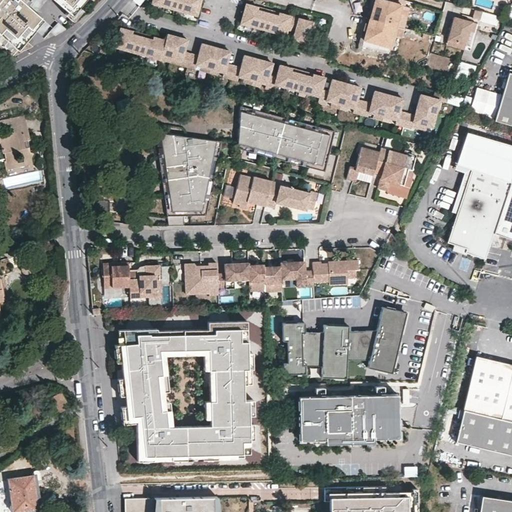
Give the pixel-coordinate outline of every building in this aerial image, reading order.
[(0,0),(0,55),(6,61),(33,46),(26,40),(43,20),(35,13),(27,6),(20,0),(0,0)] [(31,0),(27,6),(35,13),(46,0),(31,0)] [(55,0),(68,11),(72,15),(79,7),(84,0),(55,0)] [(151,0),(151,3),(196,15),(199,0),(151,0)] [(370,19),(374,0),(369,0),(365,18),(370,19)] [(399,6),(379,0),(374,0),(370,19),(394,26),(404,29),(410,9),(399,6)] [(245,4),(239,23),(285,35),(286,30),(294,32),(291,40),(306,44),(312,22),(245,4)] [(83,10),(79,7),(72,15),(68,11),(65,14),(73,21),(83,10)] [(482,12),(463,7),(461,15),(480,20),(482,12)] [(499,17),(482,12),(480,20),(496,25),(499,17)] [(472,21),(453,16),(446,41),(464,46),(469,31),(472,21)] [(364,39),(370,19),(365,18),(359,38),(364,39)] [(394,26),(370,19),(364,39),(388,46),(394,26)] [(56,35),(66,29),(59,22),(51,30),(56,35)] [(115,47),(159,59),(159,57),(180,63),(179,68),(193,72),(193,69),(222,77),(221,80),(235,84),(236,81),(264,88),(263,92),(271,94),(271,90),(317,103),(316,106),(323,108),(324,105),(352,113),(351,116),(365,120),(366,117),(395,124),(394,128),(409,132),(410,128),(434,135),(443,101),(447,102),(449,94),(434,90),(432,98),(419,95),(413,115),(398,111),(402,99),(373,91),(370,103),(356,99),(359,87),(331,79),(327,91),(320,89),(324,77),(278,65),(275,77),(268,75),(271,63),(243,55),(240,67),(226,63),(229,51),(201,43),(197,55),(183,52),(186,40),(166,34),(164,40),(120,28),(115,47)] [(464,46),(446,41),(445,44),(464,50),(464,46)] [(459,60),(455,72),(470,77),(475,66),(459,60)] [(511,70),(508,70),(494,119),(511,124),(511,70)] [(336,130),(257,110),(240,107),(240,149),(325,171),(336,130)] [(24,115),(7,118),(8,126),(10,134),(27,130),(24,115)] [(0,127),(8,126),(7,118),(0,119),(0,127)] [(109,123),(100,128),(105,137),(114,132),(109,123)] [(492,232),(511,173),(511,144),(466,129),(456,161),(470,166),(460,198),(471,202),(467,213),(456,209),(446,239),(452,241),(465,245),(464,249),(466,250),(484,256),(492,232)] [(29,139),(27,130),(10,134),(0,135),(0,170),(31,163),(31,159),(33,152),(30,151),(29,151),(27,146),(25,147),(23,140),(29,139)] [(224,143),(154,132),(159,158),(163,158),(171,214),(166,215),(167,224),(183,224),(182,216),(204,215),(224,143)] [(379,150),(360,145),(355,165),(350,164),(346,177),(356,179),(356,178),(358,169),(373,173),(374,171),(379,150)] [(415,154),(380,145),(379,150),(374,171),(381,173),(378,186),(388,188),(390,180),(403,183),(406,173),(410,174),(411,169),(415,155),(415,154)] [(451,207),(456,209),(460,198),(470,166),(456,161),(454,165),(464,169),(451,207)] [(358,169),(356,178),(370,182),(373,173),(358,169)] [(413,170),(411,169),(410,174),(406,173),(403,183),(390,180),(388,188),(387,191),(406,196),(413,170)] [(271,180),(253,175),(253,177),(240,173),(233,201),(240,203),(246,204),(247,200),(265,205),(265,204),(271,180)] [(511,238),(511,173),(492,232),(511,238)] [(310,192),(280,185),(281,182),(271,180),(265,204),(275,207),(276,201),(305,209),(306,206),(310,192)] [(313,208),(317,192),(310,190),(310,192),(306,206),(313,208)] [(467,213),(471,202),(460,198),(456,209),(467,213)] [(464,249),(465,245),(452,241),(450,247),(465,252),(466,250),(464,249)] [(264,269),(263,260),(248,262),(248,259),(224,261),(225,271),(217,271),(218,285),(226,284),(226,286),(235,285),(234,277),(249,276),(249,279),(264,277),(264,269)] [(358,259),(328,261),(328,265),(321,266),(321,262),(312,263),(313,271),(314,282),(330,281),(330,284),(349,283),(348,277),(355,276),(355,268),(359,267),(358,259)] [(128,261),(103,263),(104,287),(130,286),(128,261)] [(148,269),(159,268),(159,262),(144,263),(139,264),(139,272),(148,272),(148,269)] [(305,271),(305,262),(280,264),(280,268),(264,269),(264,277),(265,286),(282,285),(282,282),(296,281),(296,289),(306,289),(306,287),(314,286),(314,282),(313,271),(305,271)] [(27,263),(25,263),(24,263),(23,264),(21,266),(20,267),(20,269),(21,271),(23,273),(24,274),(26,274),(27,274),(29,273),(30,272),(31,270),(31,268),(31,267),(30,265),(29,264),(27,263)] [(217,271),(217,267),(208,268),(208,271),(200,272),(201,275),(198,275),(194,269),(185,269),(186,288),(201,287),(201,291),(210,290),(210,293),(210,295),(219,294),(218,285),(217,271)] [(139,275),(129,276),(130,286),(131,302),(150,300),(149,295),(161,295),(159,268),(148,269),(148,272),(139,272),(139,275)] [(433,311),(435,306),(426,302),(424,307),(433,311)] [(374,329),(367,358),(366,366),(389,372),(404,311),(380,305),(375,326),(374,329)] [(206,331),(155,332),(155,330),(121,330),(122,345),(117,346),(119,363),(121,379),(116,379),(117,397),(167,392),(166,382),(161,383),(158,351),(206,350),(206,355),(207,371),(207,388),(212,388),(212,402),(207,402),(208,420),(208,427),(170,428),(169,419),(164,419),(163,412),(168,411),(168,403),(119,408),(120,425),(134,424),(135,457),(235,455),(248,455),(247,442),(247,426),(247,417),(247,402),(242,402),(241,387),(246,387),(246,371),(246,354),(246,343),(239,343),(239,322),(205,323),(206,331)] [(303,364),(302,331),(302,322),(280,322),(280,340),(285,340),(285,361),(281,361),(281,372),(303,372),(303,364)] [(345,359),(346,330),(346,324),(321,323),(321,331),(320,364),(319,376),(344,377),(345,359)] [(367,358),(374,329),(346,330),(345,359),(367,358)] [(320,364),(321,331),(302,331),(303,364),(320,364)] [(163,356),(201,356),(206,355),(206,350),(158,351),(161,383),(166,382),(163,356)] [(511,364),(473,355),(461,409),(511,420),(511,364)] [(58,414),(69,406),(60,391),(49,398),(58,414)] [(117,397),(119,408),(168,403),(167,392),(117,397)] [(395,393),(296,395),(297,438),(321,438),(369,436),(396,436),(395,393)] [(511,420),(461,409),(454,440),(511,454),(511,420)] [(416,474),(416,464),(404,465),(405,474),(416,474)] [(33,475),(7,478),(11,511),(16,511),(38,509),(33,475)] [(410,511),(410,500),(415,500),(415,490),(410,490),(410,491),(384,492),(366,492),(366,487),(321,488),(321,502),(327,502),(327,511),(410,511)] [(511,511),(511,499),(480,495),(477,511),(511,511)] [(213,511),(213,498),(124,500),(124,511),(213,511)]
